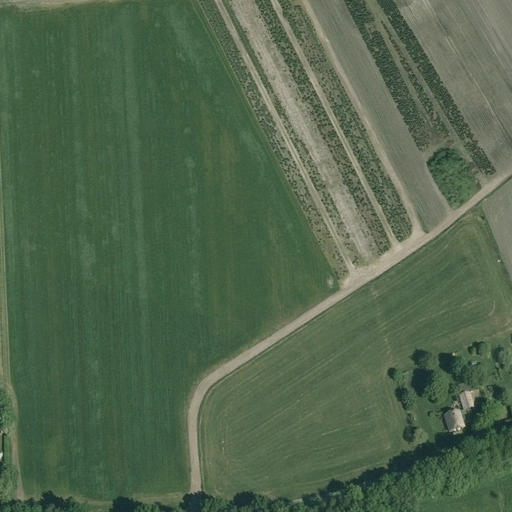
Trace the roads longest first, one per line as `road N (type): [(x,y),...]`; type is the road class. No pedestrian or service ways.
road 1 (track): [(200,511),(197,420),(215,380),(412,251),(511,170)]
road 2 (unclassified): [(246,511),(365,486),(511,430)]
